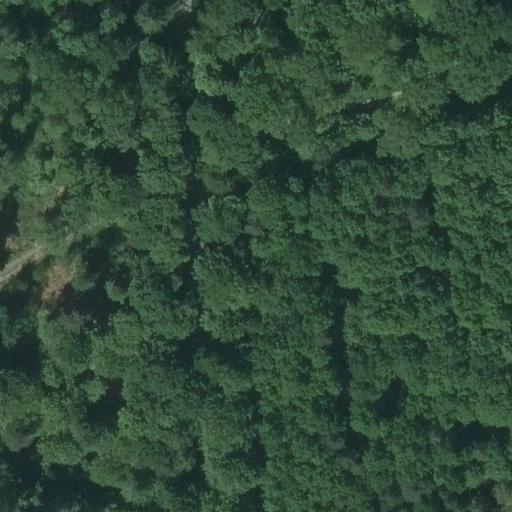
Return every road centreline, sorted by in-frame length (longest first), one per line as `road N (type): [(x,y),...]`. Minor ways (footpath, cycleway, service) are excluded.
road 1 (tertiary): [(189,157),(203,511)]
road 2 (track): [(511,61),(189,157)]
road 3 (track): [(0,273),(189,157)]
road 4 (tertiary): [(189,157),(183,0)]
